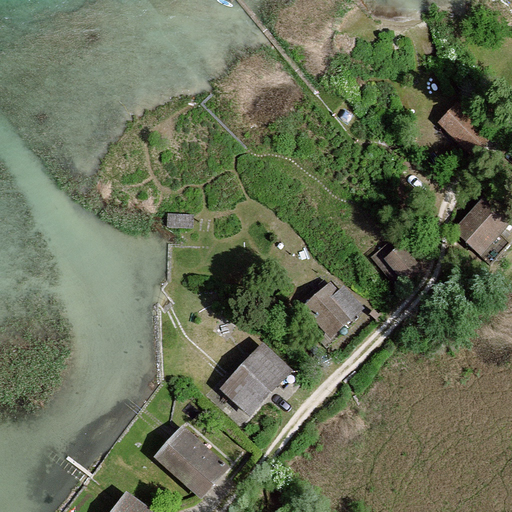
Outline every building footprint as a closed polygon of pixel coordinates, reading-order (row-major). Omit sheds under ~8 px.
[(438,125),(471,157),(489,138),(457,106),(438,125)] [(506,226),(479,203),(449,238),(476,261),(506,226)] [(401,286),(419,269),(399,247),(380,264),(401,286)] [(300,310),(329,338),(356,310),(328,282),(300,310)] [(260,349),(220,390),(248,417),(288,376),(260,349)] [(180,432),(156,461),(199,498),(224,469),(180,432)] [(117,511),(141,511),(126,501),(117,511)]
